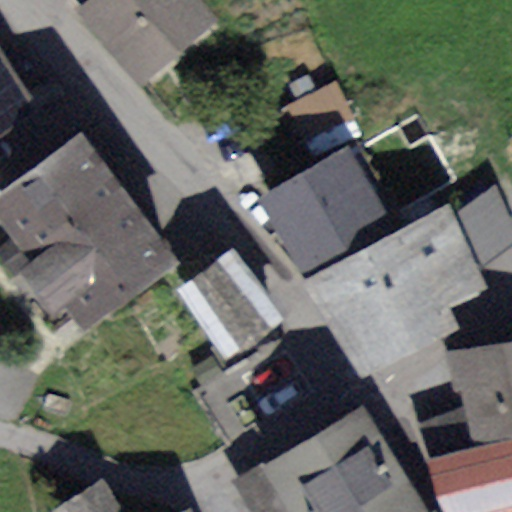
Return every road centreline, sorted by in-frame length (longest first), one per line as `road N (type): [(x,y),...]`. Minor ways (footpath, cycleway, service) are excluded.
road 1 (residential): [(358,391),(234,231),(19,0)]
road 2 (residential): [(511,298),(358,391)]
road 3 (residential): [(417,511),(358,391)]
